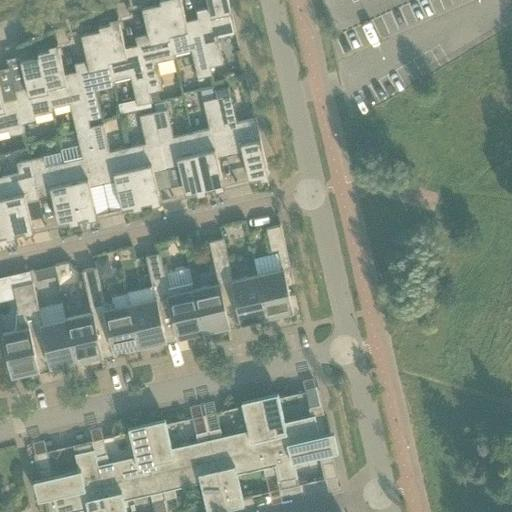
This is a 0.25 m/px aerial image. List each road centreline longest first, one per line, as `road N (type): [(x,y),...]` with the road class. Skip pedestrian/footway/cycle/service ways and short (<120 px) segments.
road 1 (residential): [(0,434),(351,355)]
road 2 (residential): [(0,269),(317,197)]
road 3 (tertiary): [(317,197),(270,0)]
road 4 (tertiary): [(351,355),(317,197)]
road 5 (tertiary): [(385,495),(351,355)]
